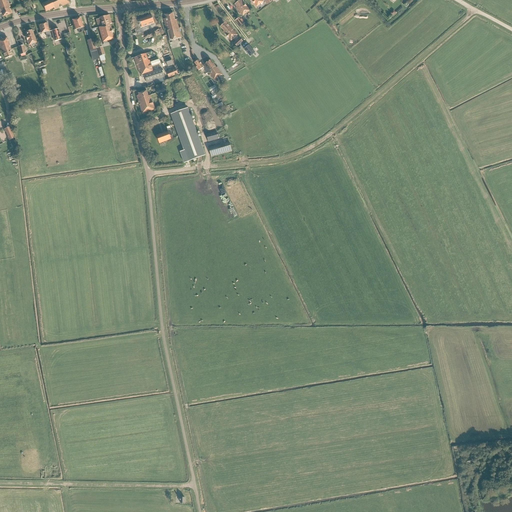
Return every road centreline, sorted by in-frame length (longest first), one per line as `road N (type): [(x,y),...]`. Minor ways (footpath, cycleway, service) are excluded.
road 1 (unclassified): [(200,511),(161,328),(147,173),(118,7)]
road 2 (track): [(473,9),(315,145),(269,161),(147,173)]
road 3 (track): [(194,486),(0,483)]
road 4 (tertiary): [(0,28),(118,7)]
